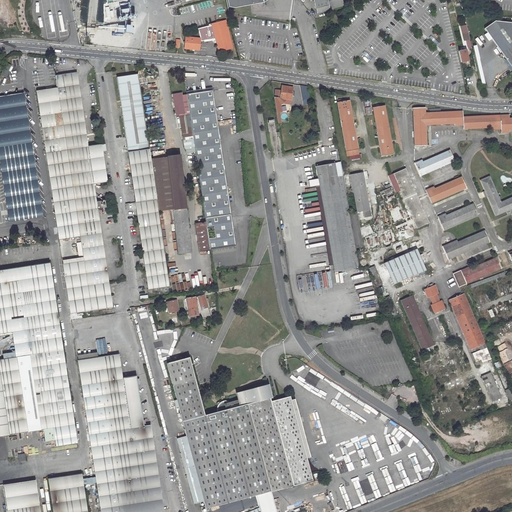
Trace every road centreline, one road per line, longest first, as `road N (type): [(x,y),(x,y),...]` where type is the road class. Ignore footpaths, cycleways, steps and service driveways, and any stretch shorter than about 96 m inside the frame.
road 1 (residential): [(450,479),(417,428),(330,372),(294,328),(251,70)]
road 2 (unknown): [(317,80),(328,154),(292,170),(295,287),(310,312),(345,308)]
road 3 (unclassified): [(511,105),(251,70)]
road 4 (unclassified): [(251,70),(0,49)]
road 5 (track): [(386,408),(400,393),(417,401),(443,436),(493,430)]
